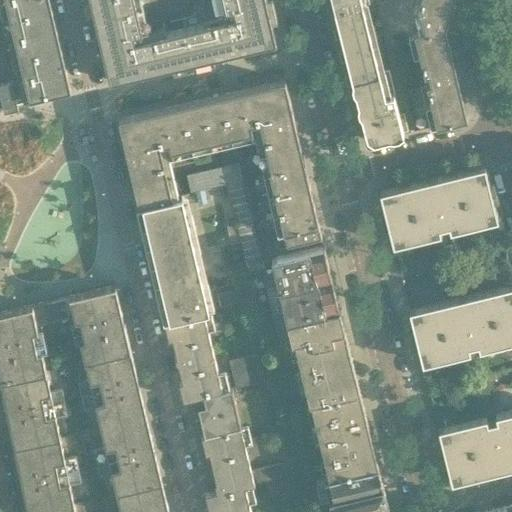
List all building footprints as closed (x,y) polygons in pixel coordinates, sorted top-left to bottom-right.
[(0,0),(0,105),(3,105),(4,110),(18,107),(17,102),(71,89),(49,0),(0,0)] [(90,0),(109,80),(276,41),(265,0),(90,0)] [(332,0),(334,8),(362,2),(361,0),(332,0)] [(452,0),(412,0),(410,8),(419,10),(424,30),(445,26),(452,0)] [(403,133),(388,69),(379,71),(362,2),(334,8),(366,137),(373,141),(403,133)] [(445,26),(424,30),(414,32),(424,74),(428,74),(430,83),(426,84),(431,104),(424,105),(429,127),(467,118),(445,26)] [(304,162),(285,79),(202,99),(211,140),(252,131),(250,123),(259,121),(271,170),(304,162)] [(172,197),(160,144),(168,142),(170,150),(211,140),(202,99),(118,118),(138,204),(137,204),(137,205),(172,197)] [(321,235),(309,183),(304,162),(271,170),(262,172),(277,234),(279,243),(279,245),(321,235)] [(260,260),(238,163),(188,175),(191,191),(227,182),(237,222),(227,224),(231,244),(241,242),(246,263),(260,260)] [(484,164),(379,190),(393,244),(441,232),(439,227),(448,225),(450,230),(498,218),(484,164)] [(209,309),(187,215),(182,194),(172,197),(137,205),(164,319),(203,310),(209,309)] [(324,245),(271,258),(279,289),(332,277),(324,245)] [(332,277),(279,289),(286,319),(339,307),(332,277)] [(511,283),(409,309),(422,363),(470,351),(469,346),(478,343),(479,349),(511,340),(511,283)] [(131,349),(115,284),(53,299),(58,319),(74,315),(85,360),(131,349)] [(221,306),(254,298),(252,286),(219,294),(221,306)] [(48,300),(0,311),(0,379),(46,370),(36,324),(53,320),(48,300)] [(339,307),(286,319),(276,321),(281,343),(289,341),(295,366),(350,352),(339,307)] [(203,310),(164,319),(168,338),(172,338),(182,380),(178,381),(183,399),(196,396),(222,390),(203,310)] [(251,327),(259,325),(256,313),(248,315),(251,327)] [(131,349),(85,360),(89,380),(78,382),(84,407),(95,405),(100,427),(146,416),(131,349)] [(364,409),(356,375),(350,352),(295,366),(304,403),(307,402),(312,421),(364,409)] [(229,359),(235,387),(263,380),(257,353),(229,359)] [(46,370),(0,379),(0,380),(14,447),(60,437),(55,416),(67,413),(61,388),(50,391),(46,370)] [(240,425),(232,388),(222,390),(196,396),(204,433),(205,434),(240,425)] [(486,415),(438,427),(451,481),(511,466),(511,408),(495,413),(496,418),(487,421),(486,415)] [(378,465),(369,428),(364,409),(312,421),(326,478),(378,465)] [(146,416),(100,427),(105,446),(94,449),(100,474),(111,471),(116,494),(162,483),(146,416)] [(251,511),(248,501),(245,485),(265,480),(269,495),(290,490),(283,461),(251,469),(240,425),(205,434),(204,433),(215,478),(218,489),(205,492),(209,510),(213,510),(213,511),(251,511)] [(60,437),(14,447),(27,511),(37,511),(74,505),(69,483),(81,481),(75,456),(64,458),(60,437)] [(378,465),(326,478),(323,479),(315,480),(320,500),(334,497),(383,485),(378,465)] [(168,511),(162,483),(116,494),(120,511),(168,511)] [(383,485),(334,497),(337,509),(331,510),(331,511),(349,511),(387,503),(383,485)] [(389,511),(387,503),(349,511),(389,511)] [(511,511),(511,503),(493,508),(485,511),(484,511),(511,511)]
